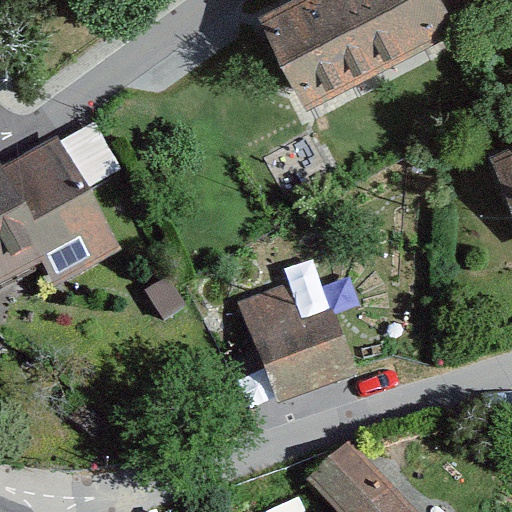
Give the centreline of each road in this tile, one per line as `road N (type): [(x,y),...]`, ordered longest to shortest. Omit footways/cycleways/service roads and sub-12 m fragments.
road 1 (residential): [(48,511),(511,370)]
road 2 (residential): [(0,142),(39,130),(218,0)]
